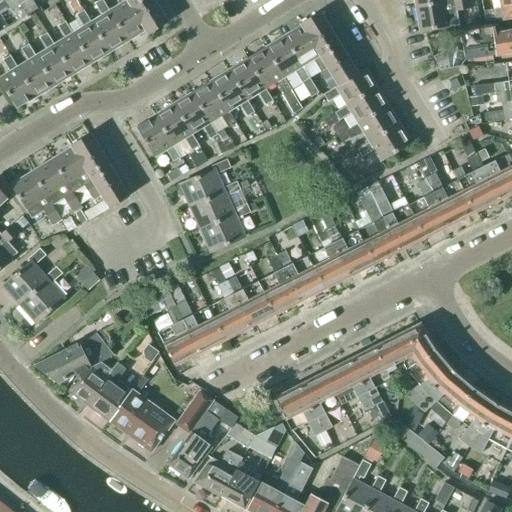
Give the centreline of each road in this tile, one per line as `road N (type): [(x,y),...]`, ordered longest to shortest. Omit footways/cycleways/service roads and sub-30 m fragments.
road 1 (unclassified): [(196,511),(101,451),(0,355)]
road 2 (residential): [(208,390),(427,279)]
road 3 (residential): [(97,259),(160,223),(98,102)]
road 4 (residential): [(443,151),(357,0)]
road 5 (residential): [(511,373),(479,348),(427,279)]
road 6 (residential): [(98,102),(128,100),(205,52)]
